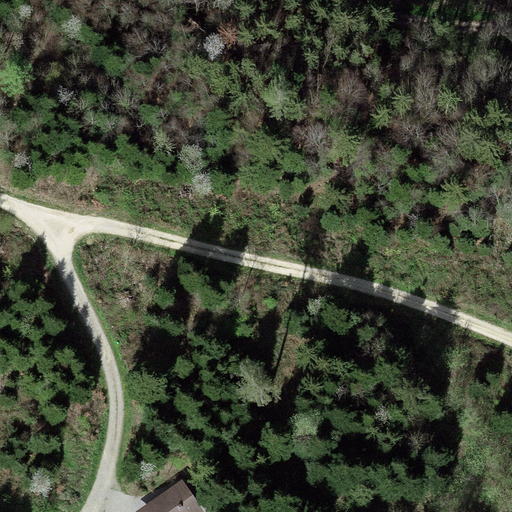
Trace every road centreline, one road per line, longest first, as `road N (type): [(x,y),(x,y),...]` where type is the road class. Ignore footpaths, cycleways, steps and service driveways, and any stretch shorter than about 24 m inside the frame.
road 1 (track): [(28,207),(356,284),(511,339)]
road 2 (track): [(0,199),(28,207),(119,380),(119,423),(90,511)]
road 3 (track): [(511,25),(433,25),(366,0)]
